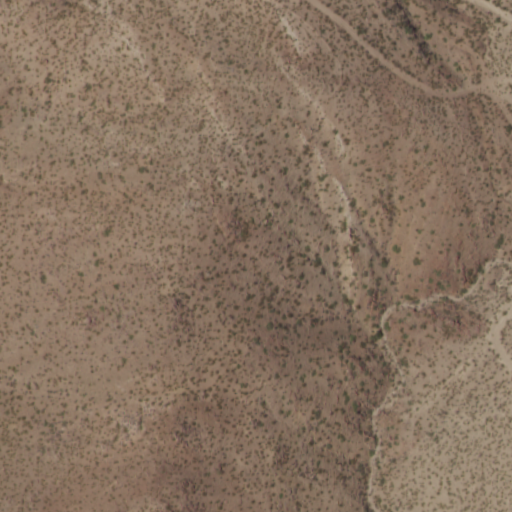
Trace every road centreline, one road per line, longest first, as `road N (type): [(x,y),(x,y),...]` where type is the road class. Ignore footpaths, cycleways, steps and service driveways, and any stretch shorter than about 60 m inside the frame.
road 1 (track): [(475,85),(511,101),(495,337),(511,366)]
road 2 (track): [(511,79),(458,93),(418,87),(308,0)]
